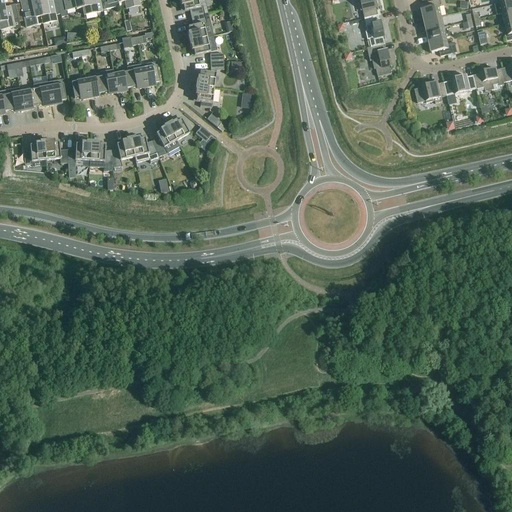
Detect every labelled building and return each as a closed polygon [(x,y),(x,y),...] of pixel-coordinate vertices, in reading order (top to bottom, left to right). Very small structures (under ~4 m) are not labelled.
[(1,0),(0,0),(0,29),(0,32),(14,29),(12,22),(18,21),(16,9),(15,6),(9,7),(9,10),(4,11),(1,0)] [(43,25),(37,0),(28,0),(20,2),(22,8),(16,9),(15,6),(16,9),(18,21),(19,23),(25,22),(26,29),(37,27),(37,26),(42,25),(43,25)] [(44,0),(37,0),(43,25),(42,25),(43,26),(56,23),(54,17),(60,16),(61,16),(57,1),(51,2),(51,4),(46,5),(44,0)] [(62,0),(57,1),(61,16),(60,16),(61,19),(67,17),(66,12),(76,10),(76,11),(83,10),(80,0),(62,0)] [(80,0),(83,10),(84,17),(101,13),(101,12),(103,11),(100,0),(80,0)] [(100,0),(103,11),(109,10),(108,6),(118,4),(118,5),(125,3),(124,0),(100,0)] [(124,0),(125,3),(126,11),(139,8),(138,4),(145,2),(144,0),(124,0)] [(208,16),(204,0),(179,0),(181,8),(183,7),(184,13),(189,11),(191,19),(204,16),(208,16)] [(359,0),(361,3),(359,3),(361,12),(363,12),(365,20),(378,17),(376,9),(378,8),(376,0),(359,0)] [(421,10),(424,22),(441,18),(439,7),(441,7),(440,1),(428,3),(429,9),(422,11),(422,10),(421,10)] [(511,12),(511,1),(500,5),(494,6),(497,16),(502,15),(511,12)] [(511,12),(502,15),(505,26),(511,23),(511,12)] [(213,38),(208,16),(204,16),(191,19),(193,28),(187,29),(189,34),(187,35),(189,44),(207,39),(213,38)] [(424,22),(426,33),(444,29),(441,18),(424,22)] [(369,41),(371,49),(385,46),(383,38),(385,38),(381,22),(366,26),(367,32),(365,32),(368,41),(369,41)] [(340,35),(346,33),(344,25),(338,26),(340,35)] [(426,33),(429,43),(446,39),(452,38),(451,33),(445,35),(444,29),(426,33)] [(485,33),(478,35),(479,42),(486,40),(485,33)] [(54,40),(55,47),(66,45),(65,38),(54,40)] [(207,39),(189,44),(191,52),(193,52),(194,57),(210,54),(207,39)] [(446,39),(429,43),(431,55),(432,55),(432,54),(439,52),(440,58),(457,54),(455,44),(448,45),(446,39)] [(371,49),(367,50),(370,63),(372,62),(374,71),(376,70),(378,79),(392,75),(390,67),(392,67),(388,52),(386,52),(385,46),(371,49)] [(346,64),(353,63),(351,54),(344,55),(346,64)] [(210,56),(210,64),(223,64),(223,55),(210,56)] [(223,64),(210,64),(210,72),(224,72),(223,64)] [(127,69),(128,74),(128,73),(131,90),(139,88),(139,91),(146,89),(142,71),(141,66),(127,69)] [(510,68),(502,70),(505,84),(511,82),(511,66),(510,67),(510,68)] [(157,68),(142,71),(146,89),(152,88),(151,86),(160,84),(157,68)] [(481,75),(473,77),(476,91),(484,89),(485,93),(500,90),(499,87),(504,86),(504,84),(505,84),(502,70),(496,72),(496,70),(480,74),(481,75)] [(98,74),(99,79),(100,79),(103,95),(111,93),(111,96),(117,95),(114,76),(113,71),(98,74)] [(128,73),(128,74),(114,76),(117,95),(124,94),(123,91),(131,90),(128,73)] [(197,79),(196,88),(214,90),(216,75),(200,73),(199,79),(197,79)] [(452,82),(443,84),(447,98),(455,96),(455,98),(464,96),(464,94),(476,91),(473,77),(467,79),(466,77),(451,81),(452,82)] [(100,79),(99,79),(85,82),(89,100),(95,99),(95,96),(103,95),(100,79)] [(62,81),(47,84),(52,107),(58,106),(58,103),(66,102),(62,81)] [(89,100),(85,82),(71,84),(74,100),(82,99),(83,101),(89,100)] [(33,87),(34,91),(37,107),(45,106),(46,109),(52,107),(47,84),(33,87)] [(447,98),(443,84),(438,86),(437,84),(422,88),(422,89),(414,91),(418,105),(426,103),(426,105),(435,103),(435,105),(442,103),(441,99),(447,98)] [(214,90),(196,88),(195,97),(197,97),(196,102),(201,103),(200,108),(200,109),(211,110),(214,90)] [(19,89),(5,92),(9,113),(17,111),(17,114),(24,113),(20,94),(19,89)] [(34,91),(20,94),(24,113),(30,112),(29,109),(37,107),(34,91)] [(5,92),(0,92),(0,117),(2,117),(1,114),(9,113),(5,92)] [(250,104),(251,97),(243,95),(242,102),(250,104)] [(511,113),(511,110),(503,112),(504,119),(511,116),(511,113)] [(207,121),(222,133),(225,130),(221,125),(211,116),(207,121)] [(475,125),(484,123),(482,117),(474,119),(475,125)] [(175,122),(167,127),(176,143),(189,135),(181,121),(176,124),(175,122)] [(446,132),(454,130),(453,124),(444,126),(446,132)] [(158,140),(152,143),(158,159),(167,155),(180,148),(176,143),(167,127),(159,131),(160,133),(155,136),(158,140)] [(195,136),(205,144),(211,137),(200,129),(195,136)] [(139,139),(130,141),(134,159),(136,165),(149,161),(150,165),(159,161),(158,159),(152,143),(146,145),(145,140),(139,141),(139,139)] [(117,152),(111,152),(112,169),(122,169),(120,162),(134,159),(130,141),(121,143),(121,145),(116,146),(117,152)] [(60,165),(68,165),(67,152),(59,152),(59,144),(53,145),(53,143),(44,144),(46,162),(60,161),(60,165)] [(32,163),(46,162),(44,144),(35,145),(35,147),(29,147),(30,153),(23,153),(25,167),(32,166),(32,163)] [(75,162),(89,163),(90,145),(81,144),(81,146),(75,146),(75,151),(67,152),(68,165),(75,165),(75,162)] [(89,163),(89,169),(103,169),(103,170),(112,169),(111,152),(105,153),(105,147),(99,147),(99,145),(90,145),(89,163)] [(161,192),(169,191),(167,179),(159,180),(161,192)] [(189,185),(192,191),(199,188),(196,181),(189,185)]
